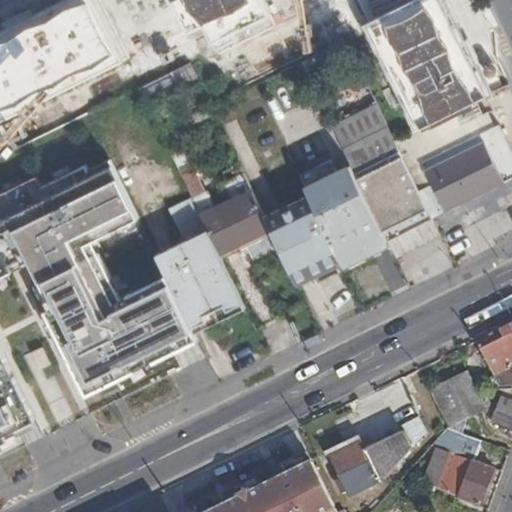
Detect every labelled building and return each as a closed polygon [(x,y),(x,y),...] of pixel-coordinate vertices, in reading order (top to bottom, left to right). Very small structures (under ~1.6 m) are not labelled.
[(102,0),(62,0),(0,30),(0,122),(131,58),(102,0)] [(146,11),(147,0),(136,0),(133,31),(153,34),(152,44),(170,47),(175,10),(155,7),(155,12),(146,11)] [(278,25),(265,0),(173,0),(189,30),(205,22),(220,54),(278,25)] [(356,0),(373,27),(422,128),(436,122),(442,119),(472,104),(476,102),(491,95),(444,0),(356,0)] [(199,78),(191,62),(145,85),(139,88),(147,104),(199,78)] [(488,112),(482,115),(476,102),(472,104),(442,119),(436,122),(422,128),(396,141),(433,218),(511,179),(511,149),(500,125),(495,128),(488,112)] [(378,105),(333,126),(352,165),(388,240),(433,218),(396,141),(378,105)] [(0,433),(33,417),(0,350),(0,275),(30,260),(52,304),(44,308),(85,391),(196,336),(192,329),(166,276),(121,299),(91,238),(137,215),(108,157),(87,168),(84,162),(41,184),(35,173),(0,190),(0,433)] [(375,247),(388,240),(352,165),(338,172),(332,160),(301,175),(311,195),(344,262),(375,247)] [(266,217),(255,194),(218,212),(207,190),(201,194),(190,171),(182,175),(192,197),(203,219),(208,231),(222,258),(273,232),(266,217)] [(344,262),(311,195),(266,217),(273,232),(300,287),(345,265),(344,262)] [(222,258),(208,231),(203,219),(192,197),(170,208),(186,242),(157,256),(159,262),(166,276),(192,329),(244,303),(222,258)] [(510,383),(511,384),(511,324),(478,342),(498,385),(510,383)] [(467,368),(428,388),(448,427),(467,417),(487,407),(467,368)] [(492,421),(511,428),(511,398),(503,395),(492,421)] [(462,432),(467,417),(448,427),(462,432)] [(474,460),(481,439),(462,432),(448,427),(431,446),(446,452),(433,489),(480,507),(496,467),(474,460)] [(364,442),(320,463),(335,494),(346,488),(350,497),(379,483),(414,446),(408,434),(368,453),(364,442)] [(403,477),(433,489),(446,452),(431,446),(403,477)] [(250,490),(205,511),(336,511),(310,460),(281,474),(285,484),(276,488),(271,479),(250,490)] [(285,484),(281,474),(271,479),(276,488),(285,484)]
